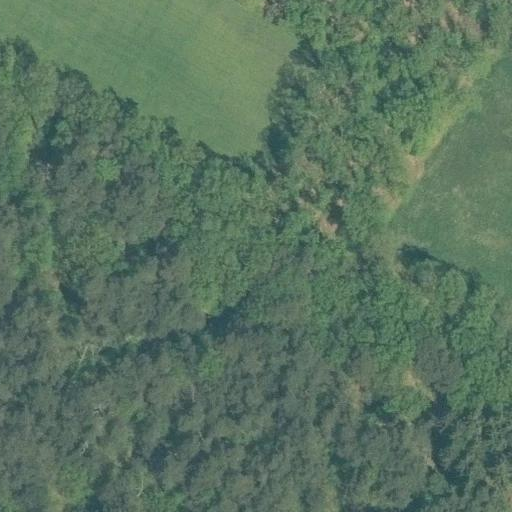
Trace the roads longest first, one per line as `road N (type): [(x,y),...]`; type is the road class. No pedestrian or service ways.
road 1 (track): [(248,279),(0,144)]
road 2 (track): [(335,60),(442,42),(493,59)]
